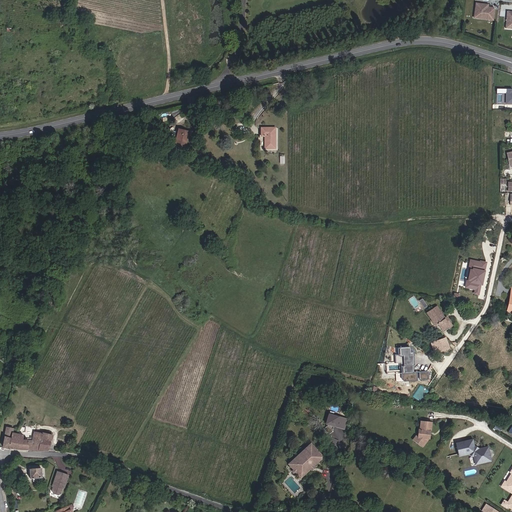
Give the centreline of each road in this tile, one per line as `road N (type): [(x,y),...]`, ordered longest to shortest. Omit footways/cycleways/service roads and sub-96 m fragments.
road 1 (tertiary): [(0,136),(404,42),(447,42),(511,62)]
road 2 (track): [(164,155),(123,165),(64,272),(0,422)]
road 3 (unclassified): [(240,511),(86,456),(0,455)]
road 4 (unknown): [(500,216),(494,278),(466,335),(443,359)]
